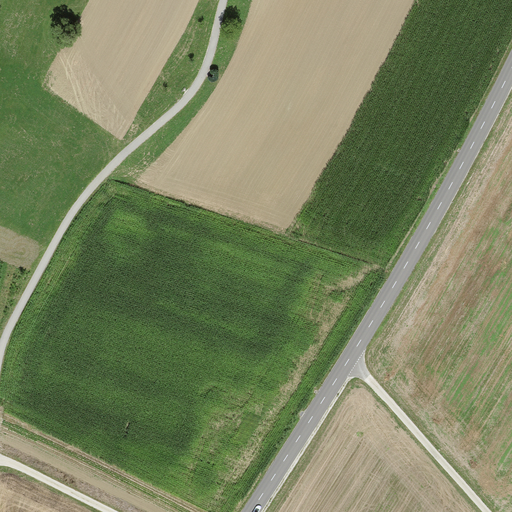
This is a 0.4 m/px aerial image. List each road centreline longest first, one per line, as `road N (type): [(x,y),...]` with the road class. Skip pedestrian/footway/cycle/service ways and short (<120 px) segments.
road 1 (tertiary): [(511,69),(452,185),(248,511)]
road 2 (track): [(224,0),(197,83),(81,197),(0,347)]
road 3 (track): [(345,356),(488,511)]
road 4 (track): [(0,456),(110,511)]
